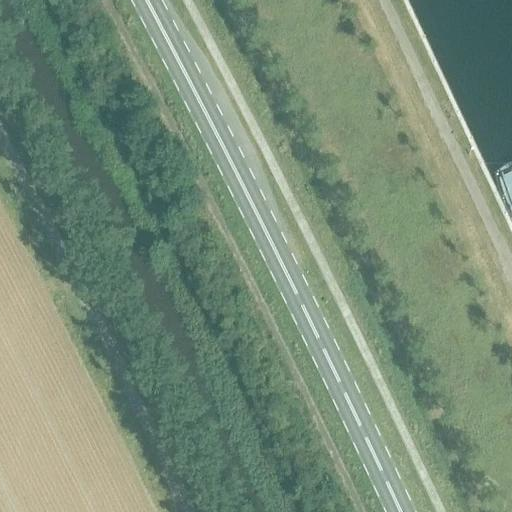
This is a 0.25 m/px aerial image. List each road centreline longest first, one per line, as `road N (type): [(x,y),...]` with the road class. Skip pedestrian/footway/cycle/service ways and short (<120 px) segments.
road 1 (primary): [(402,511),(347,379),(141,0)]
road 2 (unclassified): [(186,511),(0,140)]
